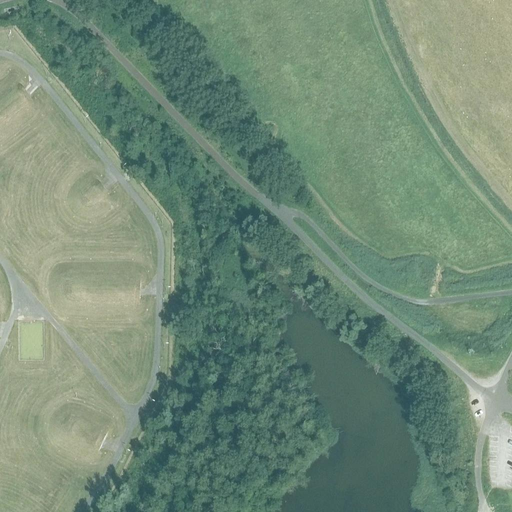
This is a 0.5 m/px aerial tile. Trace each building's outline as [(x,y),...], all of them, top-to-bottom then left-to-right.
[(125,0),(127,5),(139,29),(281,201),(282,200),(140,29),(128,5),(127,0),(125,0)] [(0,126),(29,103),(25,98),(28,95),(33,101),(34,101),(29,95),(23,89),(19,82),(18,83),(23,89),(20,91),(16,86),(0,98),(0,126)] [(110,196),(105,190),(102,185),(98,181),(97,181),(100,184),(86,195),(94,204),(107,193),(110,196)] [(72,298),(135,300),(135,294),(140,294),(139,302),(140,302),(140,294),(140,291),(140,285),(140,278),(140,285),(136,285),(136,279),(72,277),(72,288),(72,298)] [(103,430),(77,417),(67,437),(94,450),(96,444),(100,446),(97,453),(101,446),(104,438),(108,431),(107,431),(104,438),(100,436),(103,430)]
